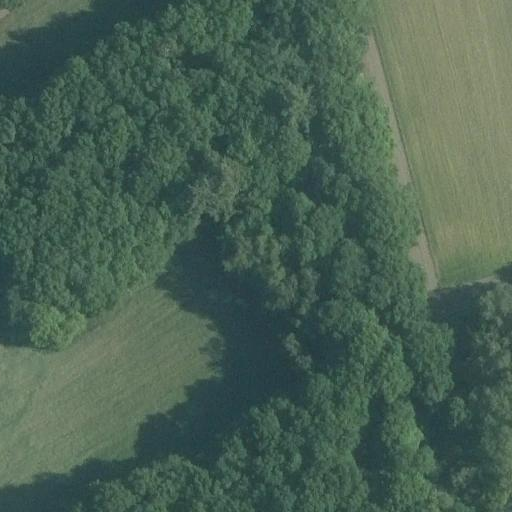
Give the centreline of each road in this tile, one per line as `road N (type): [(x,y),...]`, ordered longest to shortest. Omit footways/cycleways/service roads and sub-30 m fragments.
road 1 (track): [(279,0),(303,122),(370,355)]
road 2 (track): [(370,355),(370,511)]
road 3 (track): [(370,355),(511,305)]
